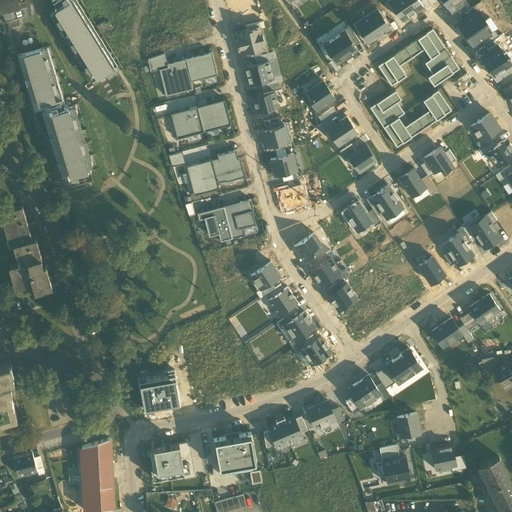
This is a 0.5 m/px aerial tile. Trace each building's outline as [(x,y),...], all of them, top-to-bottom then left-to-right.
[(0,0),(0,10),(0,11),(3,11),(6,19),(17,16),(23,14),(23,15),(30,12),(29,0),(0,0)] [(70,3),(68,0),(56,8),(55,9),(59,16),(56,17),(62,27),(65,25),(73,38),(70,40),(76,50),(79,48),(83,54),(80,56),(83,55),(87,61),(85,63),(91,72),(93,71),(98,78),(111,69),(109,67),(113,65),(101,46),(98,48),(95,44),(99,42),(87,23),(84,26),(81,21),(85,19),(73,1),(70,3)] [(233,22),(245,19),(256,16),(252,0),(239,0),(228,3),(233,22)] [(423,6),(420,1),(419,0),(388,0),(402,20),(409,15),(408,14),(413,11),(414,12),(423,6)] [(442,0),(451,14),(455,11),(458,9),(454,4),(459,0),(442,0)] [(377,9),(387,24),(393,20),(383,5),(377,9)] [(458,9),(455,11),(458,16),(464,12),(468,10),(465,5),(458,9)] [(468,10),(464,12),(468,17),(478,10),(475,5),(468,10)] [(387,24),(377,9),(355,23),(358,28),(365,38),(368,42),(390,28),(387,24)] [(468,17),(458,24),(473,45),(480,40),(493,32),(492,31),(478,10),(468,17)] [(262,15),(256,16),(245,19),(246,25),(263,21),(264,21),(262,15)] [(17,16),(6,19),(9,26),(19,24),(17,16)] [(96,26),(105,39),(112,34),(104,21),(96,26)] [(245,25),(247,31),(259,28),(264,27),(263,21),(246,25),(245,25)] [(350,26),(344,30),(354,45),(360,41),(353,31),(350,26)] [(265,47),(259,28),(247,31),(238,34),(240,39),(238,39),(240,48),(242,47),(243,53),(265,47)] [(365,38),(358,28),(353,31),(360,41),(360,42),(365,38)] [(432,28),(412,42),(419,52),(424,49),(431,58),(436,55),(446,48),(432,28)] [(344,30),(324,44),(337,63),(342,59),(342,60),(352,53),(357,49),(354,45),(344,30)] [(480,40),(484,45),(493,39),(499,36),(495,30),(492,31),(493,32),(480,40)] [(478,49),(482,54),(497,44),(493,39),(484,45),(478,49)] [(412,57),(419,52),(412,42),(405,47),(412,57)] [(497,44),(482,54),(480,56),(496,80),(511,69),(511,60),(505,51),(503,52),(498,45),(497,44)] [(405,47),(398,52),(404,62),(412,57),(405,47)] [(37,103),(38,106),(53,101),(57,100),(62,99),(61,98),(56,100),(54,92),(57,92),(53,81),(50,82),(48,75),(51,74),(51,73),(48,74),(46,67),(49,66),(46,55),(43,56),(40,48),(22,54),(23,56),(19,58),(25,79),(29,77),(31,82),(26,83),(33,104),(37,103)] [(446,48),(436,55),(441,62),(451,55),(446,48)] [(191,81),(217,74),(212,52),(192,57),(195,69),(189,71),(191,81)] [(256,63),(268,60),(273,59),(272,52),(254,56),(256,63)] [(400,65),(404,62),(398,52),(378,65),(391,85),(406,75),(400,65)] [(168,67),(167,63),(165,53),(148,59),(151,71),(159,69),(168,67)] [(459,68),(451,55),(441,62),(436,55),(431,58),(427,61),(434,72),(432,73),(428,76),(434,85),(459,68)] [(192,57),(185,59),(189,71),(195,69),(192,57)] [(159,69),(166,95),(193,89),(191,81),(189,71),(185,59),(167,63),(168,67),(159,69)] [(268,60),(256,63),(244,66),(249,84),(272,78),(268,60)] [(424,62),(432,73),(434,72),(427,61),(424,62)] [(317,110),(330,101),(334,98),(323,81),(307,91),(312,98),(310,100),(317,110)] [(397,102),(401,99),(395,90),(370,107),(378,120),(389,113),(393,120),(398,117),(402,114),(394,103),(397,102)] [(451,110),(438,90),(423,100),(429,110),(424,113),(431,123),(451,110)] [(274,91),(252,96),(256,112),(278,106),(274,91)] [(224,99),(197,106),(204,131),(231,124),(224,99)] [(50,106),(52,111),(65,107),(63,101),(60,102),(61,105),(59,106),(57,100),(53,101),(54,105),(50,106)] [(404,112),(397,102),(394,103),(402,114),(404,112)] [(70,114),(68,106),(65,107),(52,111),(47,112),(48,115),(43,116),(50,137),(54,136),(55,140),(51,142),(57,163),(62,161),(63,166),(59,167),(62,178),(91,170),(89,164),(86,165),(84,158),(87,157),(86,156),(83,157),(81,150),(84,149),(81,138),(78,139),(76,132),(79,131),(76,132),(74,124),(76,123),(73,113),(70,114)] [(197,106),(170,113),(177,138),(204,131),(197,106)] [(333,107),(318,117),(322,122),(330,117),(337,112),(333,107)] [(378,120),(383,127),(393,120),(389,113),(378,120)] [(424,113),(417,118),(424,128),(431,123),(424,113)] [(490,113),(470,126),(480,141),(491,133),(500,128),(490,113)] [(282,121),(280,115),(263,120),(266,130),(285,125),(284,121),(282,121)] [(334,124),(327,129),(338,145),(358,132),(347,116),(334,124)] [(322,122),(317,126),(322,133),(327,129),(334,124),(330,117),(322,122)] [(383,127),(397,147),(416,133),(410,123),(405,126),(398,117),(393,120),(383,127)] [(416,133),(424,128),(417,118),(410,123),(416,133)] [(285,125),(266,130),(262,131),(266,146),(270,145),(281,142),(289,140),(285,125)] [(495,138),(491,133),(480,141),(476,143),(480,148),(493,139),(495,138)] [(508,142),(506,138),(496,144),(486,151),(497,166),(507,159),(511,155),(511,148),(511,149),(508,143),(509,142),(509,141),(508,142)] [(478,149),(482,154),(486,151),(496,144),(493,139),(480,148),(478,149)] [(281,142),(270,145),(271,151),(275,150),(283,148),(281,142)] [(344,158),(348,155),(356,150),(351,144),(340,152),(344,158)] [(365,144),(356,150),(348,155),(359,171),(376,159),(365,144)] [(275,150),(277,157),(286,154),(286,152),(285,148),(285,147),(283,148),(275,150)] [(444,153),(441,148),(436,152),(434,150),(424,157),(426,161),(434,172),(434,171),(441,167),(444,172),(453,166),(451,162),(444,153)] [(449,149),(444,153),(451,162),(456,159),(449,149)] [(219,160),(225,180),(225,181),(245,176),(240,157),(238,158),(236,150),(217,155),(218,160),(219,160)] [(185,163),(182,151),(168,155),(172,166),(185,163)] [(277,157),(270,158),(275,176),(281,174),(291,172),(297,170),(292,153),(286,154),(277,157)] [(211,159),(186,166),(188,172),(190,181),(194,195),(219,188),(217,182),(212,162),(211,159)] [(510,164),(507,159),(497,166),(500,171),(510,164)] [(219,160),(218,160),(212,162),(217,182),(225,180),(219,160)] [(426,161),(421,165),(427,174),(428,176),(434,172),(434,171),(434,172),(426,161)] [(495,174),(499,180),(506,176),(505,175),(511,170),(511,167),(510,164),(500,171),(495,174)] [(425,187),(426,186),(420,179),(413,167),(398,177),(411,196),(412,196),(425,187)] [(190,181),(188,172),(182,174),(184,183),(190,181)] [(291,172),(281,174),(283,181),(287,180),(293,178),(292,174),(291,172)] [(430,193),(430,194),(437,189),(428,176),(427,174),(420,179),(426,186),(425,187),(430,193)] [(287,180),(289,187),(302,184),(306,182),(304,175),(293,178),(287,180)] [(511,185),(509,181),(503,186),(508,194),(511,191),(511,185)] [(307,202),(302,184),(289,187),(278,190),(283,208),(307,202)] [(371,195),(372,197),(381,210),(386,218),(403,207),(388,184),(371,195)] [(412,196),(416,202),(430,193),(425,187),(412,196)] [(376,214),(381,210),(372,197),(367,200),(372,208),(376,214)] [(238,207),(226,211),(224,206),(232,238),(245,235),(243,227),(256,224),(252,211),(254,210),(251,199),(237,203),(238,207)] [(192,202),(185,204),(189,215),(195,214),(192,202)] [(371,221),(366,212),(358,202),(344,211),(357,231),(371,221)] [(40,284),(41,287),(52,284),(45,263),(42,263),(40,256),(41,255),(35,236),(32,237),(22,204),(0,210),(0,211),(0,212),(3,211),(5,218),(2,219),(7,236),(10,235),(12,243),(10,244),(14,243),(14,244),(17,243),(19,250),(16,251),(19,261),(9,264),(14,283),(21,281),(22,284),(32,281),(33,286),(40,284)] [(224,206),(197,213),(199,220),(204,218),(209,236),(218,234),(220,241),(232,238),(224,206)] [(372,208),(366,212),(371,221),(374,226),(381,221),(376,214),(372,208)] [(490,210),(485,214),(492,224),(497,220),(490,210)] [(485,214),(480,217),(480,218),(469,226),(478,238),(484,247),(490,243),(495,240),(501,236),(492,224),(485,214)] [(467,223),(469,226),(480,218),(480,217),(479,215),(467,223)] [(473,241),(478,238),(469,226),(467,223),(463,226),(472,240),(473,241)] [(243,227),(245,235),(258,231),(256,224),(243,227)] [(467,244),(472,240),(463,226),(462,226),(457,229),(459,232),(467,244)] [(324,247),(313,232),(294,246),(304,260),(324,247)] [(473,253),(467,244),(459,232),(442,243),(448,252),(455,262),(457,264),(473,253)] [(326,253),(329,258),(330,257),(334,255),(330,250),(326,253)] [(450,265),(455,262),(448,252),(443,255),(450,265)] [(444,274),(432,256),(418,265),(431,283),(444,274)] [(333,277),(341,272),(330,257),(329,258),(311,270),(321,285),(333,277)] [(251,275),(260,289),(271,281),(280,275),(271,261),(251,275)] [(412,267),(407,270),(417,285),(422,281),(412,267)] [(341,272),(333,277),(336,282),(343,277),(349,273),(345,268),(341,272)] [(421,290),(417,285),(407,270),(390,281),(404,301),(421,290)] [(328,287),(331,292),(346,282),(343,277),(336,282),(328,287)] [(275,287),(271,281),(260,289),(256,292),(260,297),(269,291),(275,287)] [(335,305),(338,310),(357,297),(346,282),(331,292),(328,295),(331,300),(331,301),(332,301),(334,304),(334,305),(335,305)] [(269,291),(272,296),(284,288),(280,284),(275,287),(269,291)] [(267,300),(269,302),(270,302),(274,308),(274,309),(278,314),(281,312),(294,303),(296,302),(290,294),(292,293),(287,286),(284,288),(272,296),(267,300)] [(487,318),(500,309),(489,293),(469,307),(471,310),(479,322),(480,322),(481,322),(487,318)] [(270,311),(274,309),(274,308),(270,302),(269,302),(265,305),(270,311)] [(281,312),(284,317),(288,314),(297,308),(294,303),(281,312)] [(344,313),(348,318),(362,308),(359,303),(344,313)] [(372,323),(362,308),(348,318),(344,320),(354,335),(372,323)] [(467,329),(479,322),(471,310),(460,318),(463,324),(467,329)] [(281,330),(288,341),(293,337),(294,339),(302,334),(314,326),(304,311),(292,319),(284,324),(286,326),(281,330)] [(292,319),(288,314),(284,317),(276,323),(281,330),(286,326),(284,324),(292,319)] [(442,346),(461,333),(458,328),(451,318),(432,330),(442,346)] [(487,318),(481,322),(486,329),(492,325),(487,318)] [(463,324),(458,328),(461,333),(468,343),(474,338),(467,329),(463,324)] [(294,339),(293,337),(288,341),(293,348),(298,344),(305,339),(302,334),(294,339)] [(301,349),(316,339),(313,334),(305,339),(298,344),(301,349)] [(310,363),(311,364),(331,350),(321,336),(316,339),(301,349),(302,350),(310,363)] [(392,360),(385,364),(386,365),(396,380),(398,383),(421,367),(409,348),(401,353),(400,352),(391,358),(392,360)] [(310,363),(302,350),(297,354),(305,366),(310,363)] [(481,359),(488,374),(495,369),(495,368),(498,366),(494,357),(481,359)] [(0,380),(9,378),(14,376),(12,369),(9,370),(6,362),(9,361),(9,360),(0,362),(0,380)] [(235,361),(194,369),(200,399),(240,391),(235,361)] [(511,370),(510,367),(507,362),(498,366),(495,368),(495,369),(506,389),(511,385),(511,370)] [(386,365),(375,372),(382,382),(386,387),(396,380),(386,365)] [(146,383),(139,385),(143,409),(180,402),(174,369),(164,371),(165,375),(146,378),(146,383)] [(368,374),(347,388),(352,395),(360,407),(361,407),(381,393),(376,386),(368,374)] [(14,394),(9,378),(0,380),(0,415),(6,414),(6,417),(16,414),(11,395),(14,394)] [(382,382),(376,386),(381,393),(384,398),(390,394),(386,387),(382,382)] [(352,395),(345,400),(353,413),(361,408),(361,407),(360,407),(352,395)] [(327,400),(307,409),(315,427),(321,424),(322,427),(330,423),(329,421),(335,418),(331,409),(327,400)] [(339,406),(331,409),(335,418),(337,422),(344,419),(339,406)] [(416,412),(396,416),(400,436),(414,433),(420,432),(416,412)] [(284,417),(283,417),(284,418),(280,420),(290,442),(303,436),(301,432),(295,418),(294,415),(285,419),(284,417)] [(301,415),(295,418),(301,432),(307,429),(303,419),(301,415)] [(290,442),(280,420),(277,421),(276,420),(277,423),(267,427),(269,429),(275,443),(277,448),(279,447),(287,443),(290,442)] [(269,429),(263,432),(266,447),(267,446),(275,443),(269,429)] [(232,433),(233,437),(226,438),(225,435),(213,437),(218,468),(224,467),(224,470),(231,469),(231,467),(245,464),(245,466),(251,465),(251,462),(256,461),(251,430),(232,433)] [(400,436),(397,437),(398,443),(416,440),(414,433),(400,436)] [(85,511),(101,510),(100,486),(112,485),(109,438),(81,446),(82,463),(84,490),(85,511)] [(179,443),(153,448),(158,472),(183,467),(183,466),(182,460),(181,455),(180,449),(179,443)] [(287,443),(279,447),(282,452),(289,449),(287,443)] [(379,448),(382,460),(400,456),(397,444),(379,448)] [(452,445),(431,450),(435,469),(451,466),(456,465),(455,456),(452,445)] [(150,466),(152,474),(160,473),(160,477),(184,473),(184,472),(183,467),(158,472),(153,448),(149,448),(152,466),(150,466)] [(325,449),(317,452),(320,458),(328,455),(325,449)] [(32,451),(13,456),(18,474),(37,469),(34,457),(32,451)] [(463,454),(455,456),(456,465),(451,466),(452,470),(466,467),(463,454)] [(40,455),(34,457),(37,469),(38,474),(44,473),(40,455)] [(400,456),(382,460),(385,475),(387,484),(410,479),(405,455),(400,456)] [(479,466),(500,511),(511,511),(511,484),(499,457),(479,466)] [(379,476),(385,475),(382,460),(376,462),(379,476)] [(260,469),(249,471),(252,483),(262,481),(260,469)] [(185,478),(195,476),(194,470),(184,472),(184,473),(185,478)] [(12,476),(4,479),(5,485),(9,484),(13,482),(12,476)] [(15,482),(13,482),(9,484),(14,493),(20,491),(15,482)] [(232,496),(229,484),(223,486),(226,497),(232,496)] [(113,509),(112,485),(100,486),(101,510),(113,509)] [(226,497),(223,486),(217,487),(220,499),(226,497)] [(220,499),(217,487),(211,489),(214,500),(220,499)] [(31,488),(24,491),(27,497),(34,493),(31,488)] [(24,501),(20,493),(14,495),(18,503),(24,501)] [(214,502),(217,511),(222,511),(246,505),(243,494),(214,502)] [(177,499),(168,496),(165,505),(174,508),(177,499)] [(365,501),(368,511),(376,511),(373,501),(365,501)]
